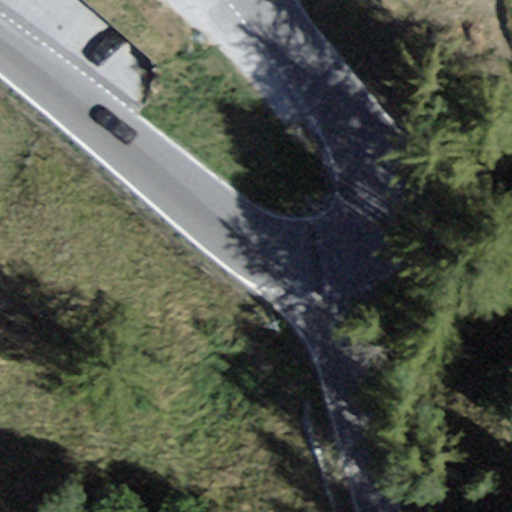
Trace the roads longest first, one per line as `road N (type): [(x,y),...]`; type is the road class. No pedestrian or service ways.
road 1 (tertiary): [(0,43),(226,225),(278,251),(310,256)]
road 2 (tertiary): [(310,256),(355,243),(373,228),(380,175),(263,0)]
road 3 (tertiary): [(310,256),(376,511)]
